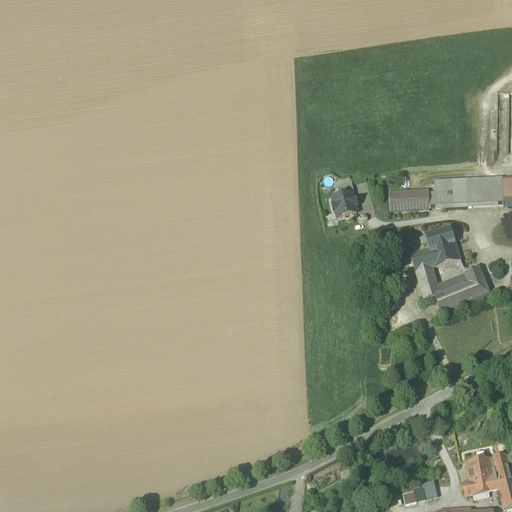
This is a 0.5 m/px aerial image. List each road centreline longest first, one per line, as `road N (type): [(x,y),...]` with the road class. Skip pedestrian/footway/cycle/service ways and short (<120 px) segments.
road 1 (unclassified): [(173,511),(296,470),(511,361)]
road 2 (unknown): [(511,252),(489,251),(473,220),(369,223)]
